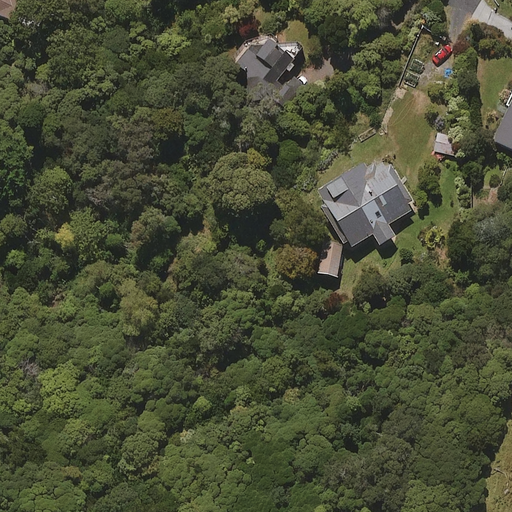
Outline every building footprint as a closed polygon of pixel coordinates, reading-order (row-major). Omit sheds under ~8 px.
[(0,0),(0,22),(19,30),(29,4),(45,10),(48,0),(0,0)] [(285,90),(280,86),(296,67),(258,33),(229,66),(252,85),(244,94),(260,108),(268,99),(286,116),(301,99),(288,87),(285,90)] [(511,108),(495,146),(511,154),(511,108)] [(454,158),(457,144),(437,140),(434,154),(454,158)] [(414,214),(382,162),(321,200),(353,253),(374,240),(381,250),(397,241),(389,229),(414,214)] [(339,282),(343,251),(323,249),(319,280),(339,282)]
